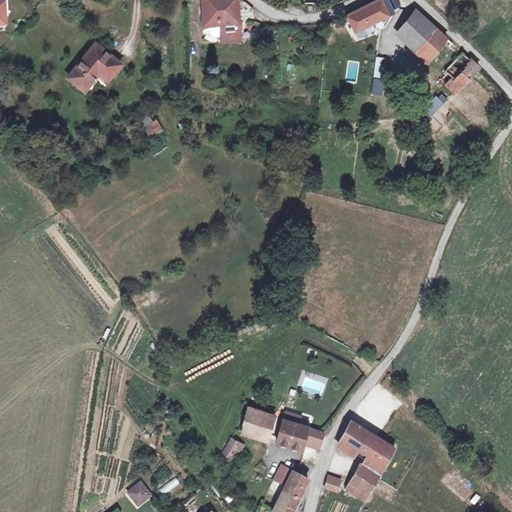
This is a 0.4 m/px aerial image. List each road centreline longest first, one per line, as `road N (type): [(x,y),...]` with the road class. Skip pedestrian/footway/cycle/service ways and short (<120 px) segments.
road 1 (unclassified): [(511,122),(437,253),(413,324),(336,429),(309,511)]
road 2 (unclassified): [(412,0),(511,94)]
